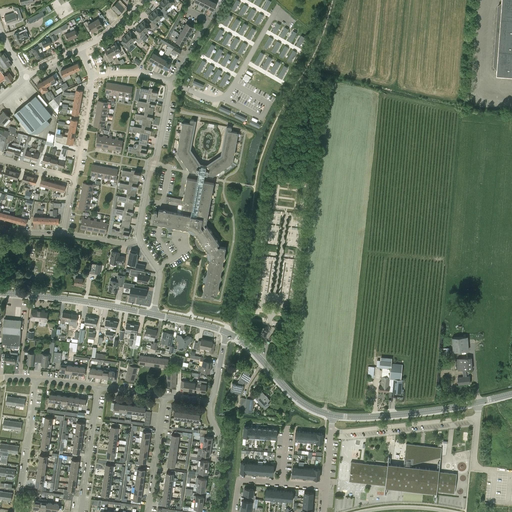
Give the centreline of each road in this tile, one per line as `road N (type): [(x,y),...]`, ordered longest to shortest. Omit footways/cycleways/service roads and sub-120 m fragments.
road 1 (tertiary): [(511,395),(439,410),(332,415)]
road 2 (residential): [(170,81),(140,240)]
road 3 (tertiary): [(153,313),(0,293)]
road 4 (tertiary): [(332,415),(298,401),(226,332)]
road 5 (residential): [(16,511),(35,378)]
road 6 (residential): [(80,511),(97,388)]
